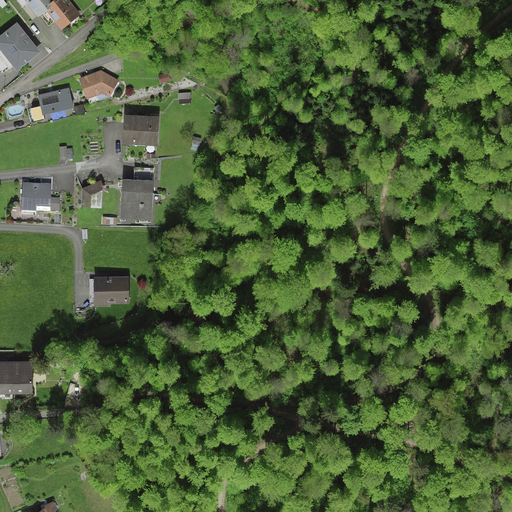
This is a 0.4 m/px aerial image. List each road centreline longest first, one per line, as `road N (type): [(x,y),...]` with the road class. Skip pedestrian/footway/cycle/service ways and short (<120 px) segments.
road 1 (track): [(511,8),(441,80),(384,193),(389,242),(436,312),(430,365),(235,463),(218,511)]
road 2 (track): [(511,477),(408,440),(184,390),(65,415)]
road 3 (unclassified): [(112,0),(0,96)]
